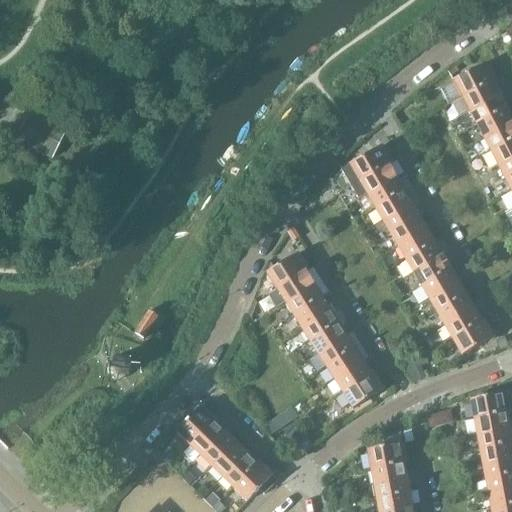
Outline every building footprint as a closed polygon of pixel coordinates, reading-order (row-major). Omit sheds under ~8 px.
[(454,82),(463,100),(493,84),(495,83),(486,65),(454,82)] [(463,100),(470,113),(499,97),(493,84),(463,100)] [(470,113),(477,126),(506,111),(499,97),(470,113)] [(477,126),(484,140),(511,125),(511,121),(506,111),(477,126)] [(30,114),(16,143),(52,161),(66,132),(30,114)] [(511,125),(484,140),(491,153),(511,142),(511,125)] [(511,159),(511,142),(491,153),(498,167),(511,159)] [(341,172),(351,189),(389,167),(391,165),(381,148),(341,172)] [(511,176),(511,159),(498,167),(505,180),(511,176)] [(351,189),(359,201),(367,196),(396,179),(389,167),(351,189)] [(367,196),(375,209),(404,192),(396,179),(367,196)] [(375,209),(383,223),(412,205),(404,192),(375,209)] [(390,236),(419,219),(412,205),(383,223),(390,236)] [(398,249),(427,232),(419,219),(390,236),(398,249)] [(293,229),(286,233),(293,242),(299,238),(293,229)] [(406,262),(435,245),(427,232),(398,249),(406,262)] [(406,262),(413,275),(442,258),(435,245),(406,262)] [(267,275),(277,292),(306,274),(308,273),(297,256),(267,275)] [(413,275),(421,288),(450,271),(442,258),(413,275)] [(429,301),(458,284),(450,271),(421,288),(429,301)] [(285,304),(313,286),(306,274),(277,292),(257,305),(265,318),(285,304)] [(429,301),(437,314),(466,297),(458,284),(429,301)] [(285,304),(293,317),(322,299),(313,286),(285,304)] [(437,314),(444,327),(473,310),(466,297),(437,314)] [(293,317),(301,330),(330,312),(322,299),(293,317)] [(444,327),(452,340),(481,323),(473,310),(444,327)] [(148,312),(134,334),(144,341),(158,318),(148,312)] [(301,330),(310,343),(338,325),(330,312),(301,330)] [(481,323),(452,340),(462,357),(493,339),(483,321),(481,323)] [(346,337),(338,325),(310,343),(318,356),(346,337)] [(354,350),(346,337),(318,356),(326,368),(354,350)] [(326,368),(334,381),(363,363),(354,350),(326,368)] [(110,360),(109,361),(107,364),(106,367),(106,370),(107,374),(108,376),(110,378),(111,380),(113,381),(116,382),(119,383),(122,383),(126,381),(128,380),(130,378),(132,375),(133,372),(133,370),(132,364),(131,362),(128,359),(127,359),(124,357),(122,357),(120,356),(118,356),(114,357),(112,359),(110,360)] [(334,381),(342,394),(371,376),(363,363),(334,381)] [(371,376),(342,394),(353,410),(384,391),(373,374),(371,376)] [(474,422),(507,415),(510,415),(506,395),(470,402),(474,422)] [(176,433),(190,447),(214,424),(216,421),(201,407),(176,433)] [(477,436),(510,430),(507,415),(474,422),(477,436)] [(190,447),(201,458),(224,434),(214,424),(190,447)] [(511,444),(511,441),(510,430),(477,436),(480,451),(511,444)] [(201,458),(211,468),(235,445),(224,434),(201,458)] [(511,444),(480,451),(482,466),(511,460),(511,444)] [(211,468),(222,479),(246,455),(235,445),(211,468)] [(367,452),(371,472),(404,466),(407,465),(403,446),(367,452)] [(246,455),(222,479),(233,489),(256,465),(246,455)] [(511,475),(511,460),(482,466),(485,481),(511,475)] [(256,465),(233,489),(247,503),(259,491),(264,496),(277,483),(272,478),(273,477),(258,463),(256,465)] [(371,472),(374,486),(407,480),(404,466),(371,472)] [(511,491),(511,475),(485,481),(488,496),(511,491)] [(374,486),(377,501),(410,495),(407,480),(374,486)] [(511,491),(488,496),(491,511),(511,506),(511,491)] [(377,501),(378,511),(401,511),(412,510),(410,495),(377,501)]
